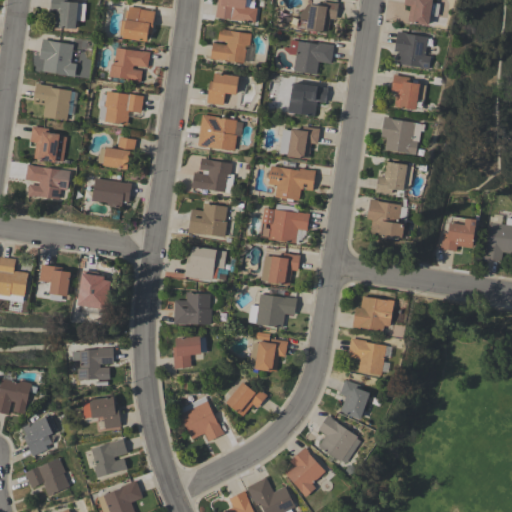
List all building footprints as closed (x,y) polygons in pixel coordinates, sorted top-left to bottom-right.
[(66,0),(66,2),(85,4),(84,21),(76,21),(75,29),(54,27),(56,11),(49,11),(50,0),(66,0)] [(245,0),(244,9),(233,7),(231,20),(214,17),(217,0),(245,0)] [(403,0),(431,0),(431,2),(439,3),(437,16),(430,15),(428,25),(411,23),(411,22),(407,21),(410,6),(403,5),(403,0)] [(320,7),(321,1),(338,4),(335,19),(329,18),(327,33),(305,30),(296,28),(297,26),(298,26),(300,11),(307,5),(320,7)] [(122,38),(122,36),(118,35),(121,20),(125,21),(126,18),(124,18),(125,10),(127,10),(128,6),(139,8),(139,9),(154,11),(151,33),(148,33),(147,41),(122,38)] [(226,45),(226,41),(217,40),(219,28),(224,28),(224,29),(251,34),(249,46),(246,45),(243,63),(216,59),(209,58),(212,43),(226,45)] [(397,31),(404,32),(404,33),(427,37),(425,55),(430,56),(428,69),(421,68),(421,67),(397,63),(398,52),(394,51),(397,31)] [(42,38),(47,39),(47,40),(73,44),(70,63),(77,64),(75,77),(42,71),(44,60),(39,59),(42,38)] [(330,63),(318,61),(316,74),(293,71),(295,55),(288,54),(290,40),(317,44),(317,42),(333,45),(330,63)] [(110,65),(113,65),(116,47),(141,52),(142,51),(149,52),(147,67),(133,65),(132,69),(142,70),(140,82),(134,81),(134,80),(130,80),(130,81),(125,80),(125,79),(108,76),(110,65)] [(238,76),(238,79),(244,80),(242,94),(236,93),(236,95),(224,93),(222,105),(206,103),(209,81),(213,81),(214,73),(238,76)] [(422,111),(394,106),(397,91),(390,90),(393,74),(409,77),(408,82),(426,85),(422,111)] [(286,81),(328,88),(326,104),(316,102),(314,117),(281,112),(286,81)] [(35,83),(40,84),(50,86),(50,87),(71,91),(66,121),(42,117),(44,105),(32,103),(35,83)] [(101,94),(105,95),(106,91),(142,96),(140,113),(128,111),(127,116),(128,116),(127,125),(104,122),(104,120),(97,119),(101,94)] [(201,114),(236,120),(234,134),(236,135),(234,150),(212,147),(197,145),(201,114)] [(386,137),(380,136),(383,116),(392,118),(392,119),(415,122),(412,140),(418,141),(416,154),(408,153),(384,149),(386,137)] [(55,161),(33,158),(35,142),(29,141),(31,126),(48,128),(47,132),(59,134),(55,161)] [(316,144),(310,143),(308,159),(286,155),(291,128),(302,130),(303,126),(319,128),(316,144)] [(132,161),(128,160),(127,169),(103,165),(106,147),(116,148),(118,136),(135,139),(132,161)] [(230,175),(227,174),(224,192),(196,188),(191,188),(193,172),(208,174),(208,171),(199,169),(200,158),(206,159),(205,159),(231,163),(230,175)] [(377,176),(383,177),(386,161),(413,165),(412,176),(409,176),(407,189),(403,188),(403,190),(392,189),(392,193),(381,192),(375,192),(377,176)] [(29,184),(38,185),(39,182),(24,179),(27,164),(32,165),(70,171),(67,190),(60,189),(59,199),(35,195),(35,197),(27,196),(29,184)] [(310,170),(310,169),(315,170),(312,190),(305,189),(306,184),(303,183),(302,189),(300,189),(298,200),(293,199),(292,202),(280,200),(280,197),(274,196),(276,185),(267,184),(268,178),(267,178),(268,170),(269,170),(270,165),(298,170),(298,168),(310,170)] [(131,183),(128,202),(122,201),(121,208),(105,206),(106,203),(91,200),(94,178),(131,183)] [(372,219),(367,219),(370,199),(377,200),(377,201),(401,205),(398,223),(404,224),(402,237),(399,237),(398,239),(381,237),(382,234),(379,234),(379,233),(370,231),(372,219)] [(226,206),(224,221),(226,221),(224,237),(202,234),(187,232),(191,209),(202,211),(203,203),(226,206)] [(267,239),(267,238),(259,237),(263,208),(273,209),(275,209),(275,203),(297,206),(297,212),(305,213),(306,212),(309,213),(306,230),(297,229),(295,243),(267,239)] [(456,245),(455,251),(439,248),(440,243),(441,244),(442,233),(447,234),(449,222),(450,216),(464,219),(465,217),(476,219),(471,248),(456,245)] [(484,258),(485,246),(487,246),(490,222),(505,224),(506,217),(511,218),(511,253),(502,252),(501,261),(484,258)] [(184,276),(186,259),(189,260),(192,246),(225,251),(223,268),(217,267),(216,278),(212,277),(211,280),(184,276)] [(264,251),(283,254),(283,253),(295,255),(295,254),(299,255),(297,270),(291,270),(289,285),(267,282),(267,281),(260,280),(264,251)] [(0,298),(0,256),(15,259),(13,270),(28,273),(24,296),(23,302),(0,298)] [(40,264),(62,267),(61,271),(70,272),(67,296),(61,295),(60,300),(49,299),(50,294),(49,294),(50,282),(38,280),(40,264)] [(106,317),(90,314),(91,309),(77,307),(80,282),(82,270),(105,273),(103,285),(111,286),(108,309),(107,309),(106,317)] [(174,300),(185,300),(186,293),(209,294),(209,308),(211,308),(210,324),(189,323),(189,324),(173,323),(174,300)] [(255,324),(259,293),(284,297),(284,296),(292,298),(292,297),(296,298),(294,315),(284,313),(282,327),(255,324)] [(360,327),(360,328),(352,327),(355,307),(360,308),(362,296),(385,300),(386,299),(394,300),(390,325),(384,324),(383,331),(360,327)] [(284,356),(278,355),(276,371),(271,371),(254,369),(254,366),(249,365),(252,343),(257,343),(258,339),(255,339),(256,331),(269,334),(268,342),(269,342),(270,338),(286,341),(284,356)] [(173,368),(172,347),(175,347),(174,338),(199,336),(199,337),(204,337),(206,352),(200,353),(201,354),(189,355),(190,367),(173,368)] [(350,338),(365,340),(365,342),(386,345),(381,375),(358,371),(359,358),(347,357),(350,338)] [(113,363),(99,364),(99,368),(108,367),(109,379),(97,380),(97,379),(77,380),(77,368),(79,368),(78,350),(96,349),(112,348),(113,363)] [(0,412),(0,382),(1,378),(18,383),(19,380),(30,383),(30,385),(36,387),(35,393),(29,392),(23,414),(12,411),(15,402),(11,401),(7,414),(0,412)] [(344,379),(360,385),(359,389),(369,392),(360,419),(343,413),(344,412),(340,411),(345,396),(339,394),(344,379)] [(242,382),(251,389),(253,385),(263,393),(266,395),(256,408),(252,404),(242,416),(225,402),(242,382)] [(113,396),(114,405),(117,404),(120,426),(104,429),(103,417),(91,418),(91,417),(86,417),(84,402),(89,401),(89,400),(113,396)] [(177,410),(204,397),(216,423),(217,422),(221,430),(223,434),(207,441),(204,433),(191,439),(179,414),(177,410)] [(317,446),(325,435),(317,429),(327,415),(331,417),(331,418),(337,422),(336,423),(357,436),(355,439),(358,442),(354,447),(351,445),(346,453),(350,455),(345,463),(341,460),(340,462),(317,446)] [(32,456),(23,436),(26,435),(22,427),(44,417),(52,433),(47,435),(49,441),(44,443),(47,449),(32,456)] [(126,453),(113,457),(114,461),(123,458),(127,469),(122,470),(121,470),(96,478),(93,466),(95,466),(90,449),(117,440),(117,439),(122,438),(126,453)] [(305,497),(300,491),(300,490),(284,473),(292,464),(289,461),(304,447),(308,451),(307,451),(309,453),(308,454),(325,471),(311,484),(315,488),(305,497)] [(24,472),(37,466),(37,467),(58,457),(65,472),(62,473),(68,486),(47,496),(41,483),(31,488),(24,472)] [(295,507),(290,509),(291,511),(263,511),(259,503),(255,505),(246,487),(265,477),(273,492),(284,486),(295,507)] [(142,498),(130,502),(133,511),(108,511),(102,495),(120,488),(120,486),(135,480),(142,498)] [(222,511),(233,507),(228,498),(244,491),(246,495),(245,496),(253,511),(222,511)]
